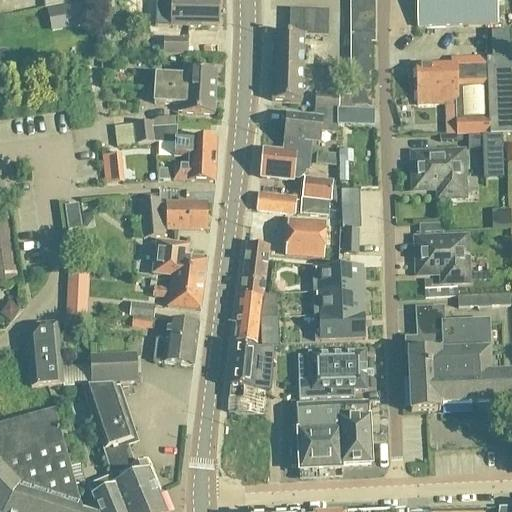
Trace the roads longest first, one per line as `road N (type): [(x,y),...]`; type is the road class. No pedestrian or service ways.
road 1 (tertiary): [(200,502),(242,122),(246,0)]
road 2 (residential): [(397,490),(383,0)]
road 3 (residential): [(200,502),(397,490)]
